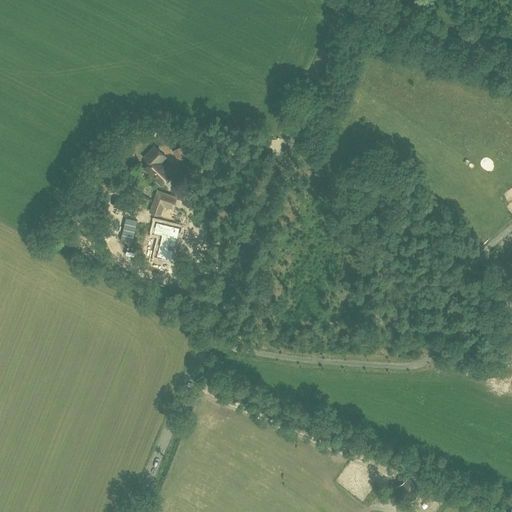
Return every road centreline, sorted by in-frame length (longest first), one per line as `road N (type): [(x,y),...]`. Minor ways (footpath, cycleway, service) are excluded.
road 1 (tertiary): [(135,511),(346,0)]
road 2 (track): [(350,0),(511,63)]
